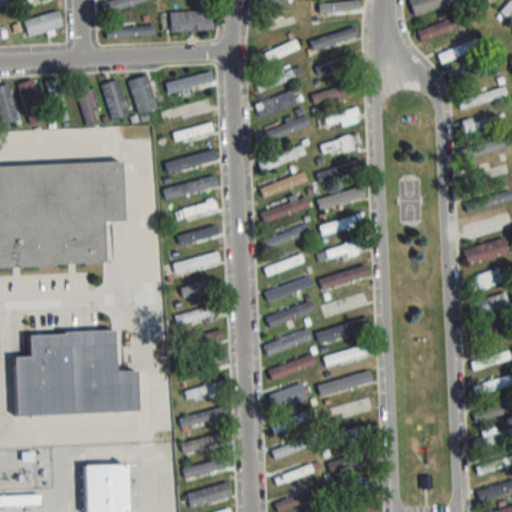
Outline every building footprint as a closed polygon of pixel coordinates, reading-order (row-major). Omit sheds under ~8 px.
[(151,0),(100,0),(103,12),(151,0)] [(455,3),(453,0),(407,0),(413,16),(455,3)] [(486,0),(470,0),(469,1),(477,9),(486,0)] [(511,11),(511,0),(509,0),(498,11),(505,18),(511,11)] [(311,18),(356,15),(355,2),(310,5),(311,18)] [(27,37),(63,27),(58,11),(22,21),(27,37)] [(213,31),(213,11),(169,11),(169,31),(213,31)] [(469,25),(466,15),(417,30),(420,40),(469,25)] [(106,37),(153,35),(153,25),(105,27),(106,37)] [(309,40),(312,50),(357,37),(354,28),(309,40)] [(479,47),(475,38),(436,56),(440,64),(479,47)] [(254,55),(257,65),(299,50),(295,41),(254,55)] [(495,59),(450,74),(453,85),(499,69),(495,59)] [(257,92),(294,79),(291,70),(283,73),(282,69),(252,79),(257,92)] [(213,81),(210,72),(165,82),(167,92),(213,81)] [(128,80),(137,113),(156,107),(146,74),(128,80)] [(53,122),(66,120),(59,77),(46,80),(53,122)] [(72,80),(86,125),(96,121),(83,77),(72,80)] [(18,83),(28,124),(46,120),(36,78),(18,83)] [(111,120),(127,115),(117,79),(101,84),(111,120)] [(0,85),(0,118),(2,125),(19,119),(7,83),(0,85)] [(313,105),(350,92),(347,83),(310,96),(313,105)] [(456,100),(458,109),(505,96),(503,87),(456,100)] [(258,119),(296,104),(290,90),(253,105),(258,119)] [(322,117),(325,127),(339,122),(341,127),(360,121),(356,107),(322,117)] [(309,127),(305,115),(255,134),(259,145),(309,127)] [(471,118),(458,122),(463,135),(500,123),(498,115),(473,122),(471,118)] [(211,126),(171,129),(172,140),(212,137),(211,126)] [(317,145),(321,158),(360,146),(356,133),(317,145)] [(459,150),(462,160),(507,147),(504,136),(459,150)] [(257,163),(260,172),(304,154),(300,145),(257,163)] [(103,220),(123,219),(122,161),(0,164),(0,265),(104,263),(103,220)] [(315,172),(317,182),(363,171),(361,161),(315,172)] [(260,189),(264,198),(305,179),(301,170),(260,189)] [(162,189),(165,199),(217,185),(214,174),(162,189)] [(367,195),(364,185),(316,200),(319,210),(367,195)] [(466,213),(511,199),(508,189),(463,202),(466,213)] [(309,207),(305,196),(261,213),(264,223),(309,207)] [(216,209),(213,199),(180,209),(182,218),(216,209)] [(474,225),(477,234),(509,224),(506,214),(474,225)] [(365,227),(363,216),(317,223),(319,234),(365,227)] [(264,250),(308,233),(305,224),(260,240),(264,250)] [(215,242),(214,230),(176,232),(176,244),(215,242)] [(461,249),(465,265),(508,254),(504,238),(461,249)] [(346,254),(346,256),(364,252),(362,241),(315,251),(317,261),(346,254)] [(262,269),(265,277),(308,260),(305,252),(262,269)] [(169,262),(170,273),(219,265),(218,254),(169,262)] [(318,279),(321,289),(369,274),(366,265),(318,279)] [(474,291),(504,281),(499,267),(469,277),(474,291)] [(264,291),(267,301),(311,286),(308,276),(264,291)] [(177,288),(180,299),(220,288),(218,278),(177,288)] [(506,306),(503,293),(470,302),(473,315),(506,306)] [(313,309),(308,299),(265,319),(270,329),(313,309)] [(326,305),(330,314),(342,310),(339,301),(326,305)] [(173,314),(175,323),(221,314),(219,305),(173,314)] [(361,318),(316,334),(320,345),(365,329),(361,318)] [(505,332),(501,323),(468,336),(472,345),(505,332)] [(262,343),(265,353),(309,341),(306,330),(262,343)] [(321,356),(323,365),(369,354),(367,344),(321,356)] [(471,370),(508,359),(506,351),(468,362),(471,370)] [(229,363),(226,353),(182,365),(184,375),(229,363)] [(316,383),(318,393),(371,383),(369,373),(316,383)] [(511,385),(508,376),(471,386),(473,396),(511,385)] [(182,392),(184,400),(223,389),(221,380),(182,392)] [(268,391),(271,408),(305,402),(302,385),(268,391)] [(335,420),(370,409),(366,398),(331,408),(335,420)] [(474,424),(511,410),(508,401),(470,414),(474,424)] [(225,417),(223,407),(177,418),(180,427),(225,417)] [(316,417),(312,407),(269,425),(273,435),(316,417)] [(471,440),(474,450),(511,437),(511,425),(480,436),(480,437),(471,440)] [(222,443),(218,432),(178,446),(182,457),(222,443)] [(270,450),(273,459),(317,443),(314,434),(270,450)] [(331,474),(363,461),(360,453),(327,465),(331,474)] [(478,474),(511,463),(511,455),(476,467),(478,474)] [(230,466),(227,456),(181,469),(184,479),(230,466)] [(272,478),(275,486),(312,472),(309,463),(272,478)] [(127,511),(127,464),(84,464),(83,511),(127,511)] [(479,500),(511,488),(511,483),(510,477),(475,489),(479,500)] [(333,485),(335,498),(374,492),(372,478),(333,485)] [(189,507),(231,498),(228,483),(186,492),(189,507)] [(0,506),(39,506),(39,496),(0,496),(0,506)]
